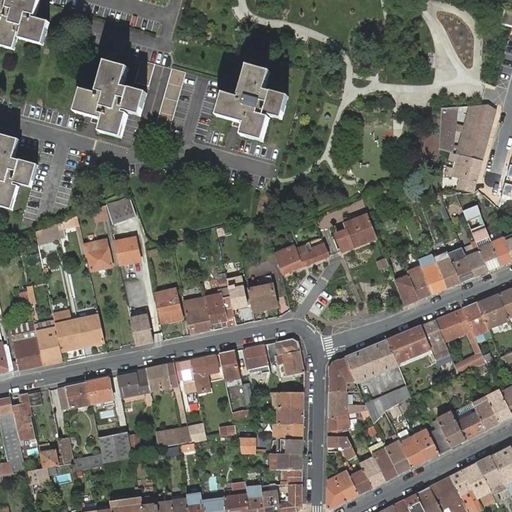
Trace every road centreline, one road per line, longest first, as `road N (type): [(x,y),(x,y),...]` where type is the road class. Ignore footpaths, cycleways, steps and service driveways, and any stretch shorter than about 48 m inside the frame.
road 1 (residential): [(298,326),(0,386)]
road 2 (residential): [(511,274),(317,351)]
road 3 (residential): [(511,431),(352,511)]
road 4 (residential): [(316,511),(317,351)]
